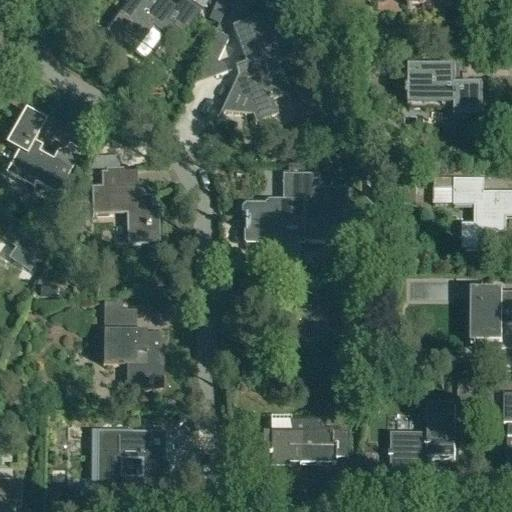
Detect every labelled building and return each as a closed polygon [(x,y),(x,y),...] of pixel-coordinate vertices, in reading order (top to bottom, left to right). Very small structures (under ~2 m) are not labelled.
[(175,11),(160,0),(131,0),(105,36),(111,40),(110,42),(120,50),(121,48),(133,57),(152,32),(166,41),(173,32),(183,39),(202,14),(183,0),(175,11)] [(407,0),(408,11),(451,12),(450,0),(407,0)] [(240,78),(232,97),(223,116),(252,119),(255,127),(263,124),(262,122),(277,117),(271,103),(287,97),(276,68),(287,63),(294,48),(266,36),(263,37),(259,24),(234,33),(249,75),(240,78)] [(216,35),(212,44),(201,67),(212,72),(215,80),(227,76),(224,68),(217,65),(228,41),(216,35)] [(455,91),(455,72),(409,72),(408,94),(406,94),(406,101),(408,101),(408,110),(454,111),(454,123),(482,123),(483,91),(455,91)] [(57,199),(71,174),(81,156),(68,149),(66,153),(57,156),(52,164),(31,151),(46,125),(25,113),(5,148),(17,155),(5,176),(32,192),(35,187),(57,199)] [(101,176),(101,191),(90,191),(91,219),(107,218),(107,213),(130,212),(131,248),(159,247),(158,211),(151,211),(151,200),(137,201),(137,172),(105,173),(105,176),(101,176)] [(416,205),(417,179),(400,178),(399,205),(416,205)] [(318,193),(318,179),(282,179),(282,203),(271,203),(271,210),(245,210),(245,243),(264,244),(264,251),(283,251),(283,244),(332,244),(332,230),(352,231),(352,216),(345,216),(345,193),(318,193)] [(433,209),(454,209),(475,210),(475,228),(463,228),(462,253),(506,254),(507,219),(511,218),(511,196),(492,197),(492,199),(484,199),(484,197),(479,196),(480,184),(433,183),(433,209)] [(10,230),(1,243),(39,268),(47,255),(10,230)] [(286,338),(294,338),(294,347),(324,348),(324,333),(336,333),(336,295),(350,291),(351,280),(294,279),(294,319),(286,319),(286,338)] [(493,295),(476,294),(465,294),(465,307),(472,307),(471,348),(500,349),(500,353),(511,353),(511,297),(493,298),(493,295)] [(120,314),(120,307),(103,306),(102,368),(126,369),(126,393),(152,393),(152,392),(150,392),(150,390),(162,390),(163,337),(134,336),(135,315),(120,314)] [(474,383),(458,383),(457,411),(473,411),(474,383)] [(455,463),(455,430),(455,410),(427,410),(427,437),(391,437),(391,472),(428,472),(429,463),(455,463)] [(320,435),(319,425),(290,424),(290,435),(262,434),(262,470),(288,471),(288,467),(334,467),(334,461),(348,461),(348,435),(320,435)] [(168,437),(101,436),(101,504),(168,504),(168,437)] [(0,511),(14,511),(15,505),(18,505),(18,487),(0,486),(0,511)]
